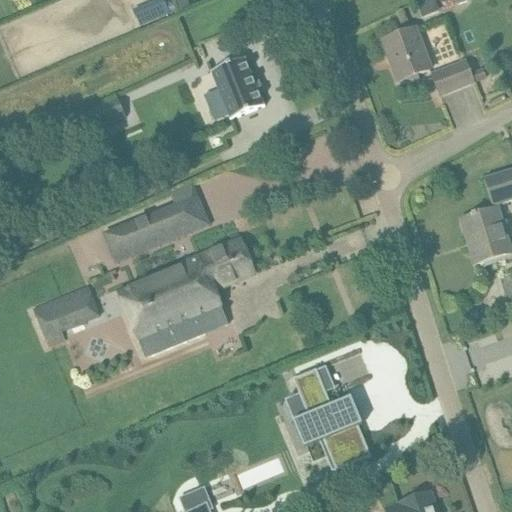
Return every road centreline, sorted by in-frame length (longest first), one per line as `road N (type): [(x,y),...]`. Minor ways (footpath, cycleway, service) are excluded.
road 1 (unclassified): [(481,511),(380,187)]
road 2 (unknown): [(351,104),(142,201)]
road 3 (unclassified): [(380,187),(314,0)]
road 4 (unclassified): [(380,187),(511,115)]
